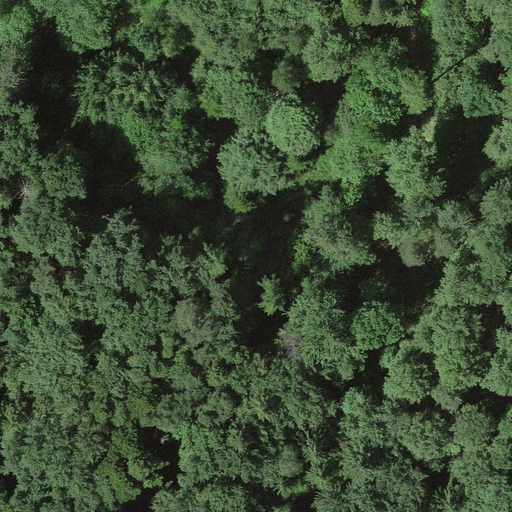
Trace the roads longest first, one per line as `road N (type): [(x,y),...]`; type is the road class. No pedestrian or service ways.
road 1 (track): [(192,511),(346,327),(385,244),(407,164),(420,0)]
road 2 (track): [(346,327),(359,358),(511,384)]
road 3 (track): [(359,358),(361,395),(371,412),(453,511)]
